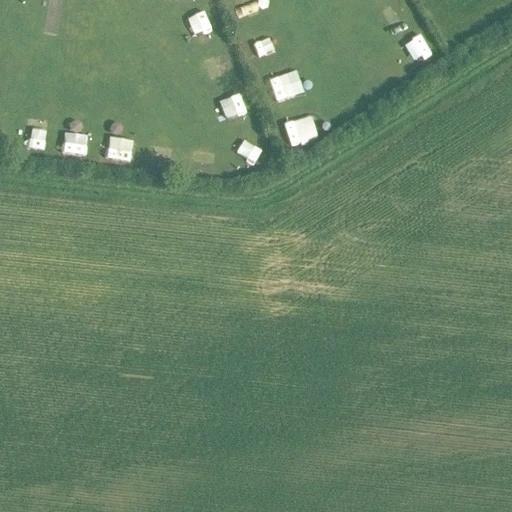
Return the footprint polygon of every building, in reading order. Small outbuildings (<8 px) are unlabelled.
[(191,17),(201,38),(218,30),(208,9),(191,17)] [(201,60),(207,80),(235,72),(230,52),(201,60)] [(283,101),(298,94),(291,79),(276,86),(283,101)] [(234,115),(250,110),(246,94),(229,99),(234,115)] [(321,134),(316,117),(290,124),(295,141),(321,134)] [(33,124),(32,151),(51,151),(51,124),(33,124)] [(71,131),(70,153),(91,154),(91,131),(71,131)] [(136,161),(136,138),(112,138),(112,161),(136,161)] [(242,157),(261,162),(266,143),(246,138),(242,157)] [(218,173),(218,152),(198,151),(197,173),(218,173)]
